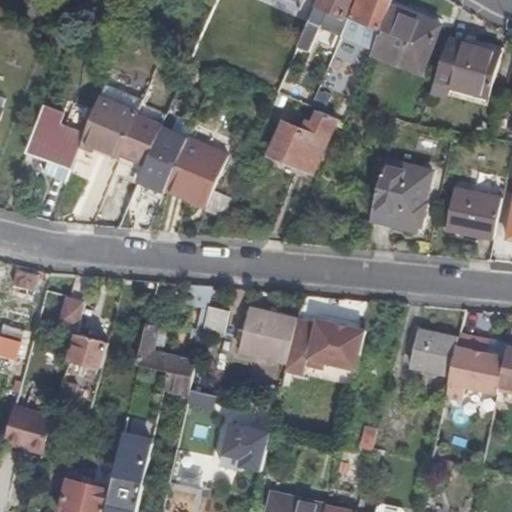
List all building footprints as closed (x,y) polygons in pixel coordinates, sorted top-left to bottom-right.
[(351,0),(317,0),(308,22),(337,35),(351,0)] [(393,0),(355,0),(340,35),(374,49),(391,5),(393,0)] [(431,15),(394,0),(393,0),(391,5),(429,20),(431,15)] [(429,20),(391,5),(374,49),(373,53),(424,72),(441,25),(429,20)] [(321,27),(308,22),(298,46),(310,51),(321,27)] [(461,51),(447,47),(442,62),(433,90),(450,95),(452,85),(490,96),(502,53),(483,47),(464,42),(461,51)] [(485,42),(483,47),(502,53),(504,48),(485,42)] [(293,83),(284,79),(278,93),(287,97),(293,83)] [(452,85),(450,95),(488,105),(490,96),(452,85)] [(98,97),(82,140),(119,154),(120,152),(126,136),(136,113),(117,105),(98,97)] [(66,112),(44,103),(37,122),(59,131),(66,112)] [(161,128),(167,113),(140,103),(136,113),(126,136),(120,152),(146,162),(161,128)] [(314,171),(337,119),(319,111),(313,125),(307,122),(303,131),(284,123),(271,153),(314,171)] [(37,122),(26,151),(44,157),(55,161),(72,167),(80,147),(82,140),(59,131),(37,122)] [(142,170),(137,184),(164,195),(167,188),(169,182),(188,138),(161,128),(146,162),(142,170)] [(219,148),(190,133),(188,138),(169,182),(193,194),(191,197),(197,200),(219,148)] [(80,147),(116,161),(119,154),(82,140),(80,147)] [(229,154),(219,148),(197,200),(207,205),(213,189),(214,190),(229,154)] [(119,154),(116,161),(142,170),(146,162),(120,152),(119,154)] [(55,161),(44,157),(41,163),(53,167),(55,161)] [(373,212),(412,223),(421,225),(426,204),(425,203),(433,172),(387,159),(373,212)] [(50,175),(67,181),(72,167),(55,161),(53,167),(50,175)] [(193,194),(169,182),(167,188),(175,193),(177,196),(178,197),(179,198),(188,203),(191,197),(193,194)] [(207,205),(205,209),(224,218),(232,198),(214,190),(213,189),(207,205)] [(494,238),(502,198),(459,189),(450,229),(494,238)] [(373,212),(371,220),(410,231),(412,223),(373,212)] [(39,274),(17,269),(0,337),(21,343),(39,274)] [(214,287),(190,285),(186,303),(204,308),(202,316),(197,315),(191,343),(201,345),(204,333),(209,306),(214,287)] [(86,300),(67,295),(58,327),(77,332),(86,300)] [(209,306),(204,333),(225,337),(230,311),(209,306)] [(289,361),(298,320),(250,309),(241,350),(289,361)] [(317,319),(316,324),(298,320),(289,361),(286,373),(318,381),(353,389),(365,341),(367,331),(317,319)] [(149,325),(140,363),(170,371),(167,387),(190,394),(191,391),(197,361),(155,351),(160,327),(149,325)] [(458,346),(459,339),(419,331),(411,366),(452,375),(458,346)] [(77,334),(70,359),(103,368),(109,342),(77,334)] [(511,339),(509,339),(505,357),(497,394),(496,401),(511,404),(511,339)] [(497,394),(505,357),(458,346),(452,375),(446,398),(461,401),(464,386),(497,394)] [(157,372),(141,368),(139,381),(153,385),(157,372)] [(79,384),(64,380),(58,401),(74,404),(79,384)] [(194,389),(191,402),(217,408),(220,395),(194,389)] [(55,413),(16,402),(6,440),(21,444),(19,449),(43,455),(55,413)] [(245,466),(263,471),(272,433),(233,424),(223,464),(244,469),(245,466)] [(374,446),(378,430),(368,428),(365,444),(374,446)] [(137,511),(154,442),(123,435),(111,489),(105,511),(137,511)] [(21,444),(6,440),(4,445),(19,449),(21,444)] [(62,511),(105,511),(111,489),(70,479),(62,511)] [(324,511),(326,506),(273,493),(268,511),(324,511)]
